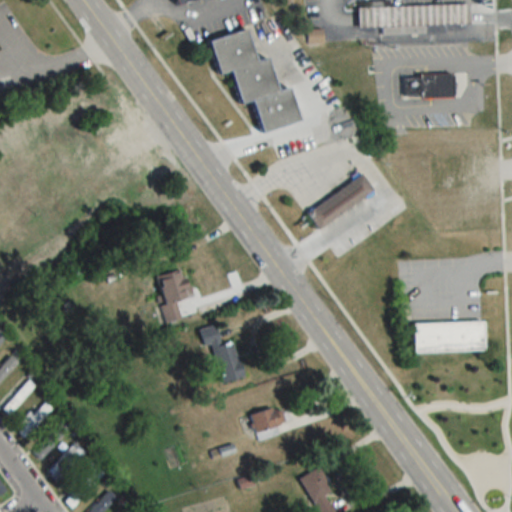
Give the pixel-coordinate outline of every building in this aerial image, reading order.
[(359,8),(359,28),(471,26),(470,6),(359,8)] [(256,62),(248,31),(210,41),(218,75),(231,72),(239,105),(253,101),(261,133),(300,123),(292,88),(278,91),(270,59),(256,62)] [(405,75),(405,99),(455,99),(455,75),(405,75)] [(319,229),(373,192),(362,175),(307,212),(319,229)] [(187,279),(182,281),(179,270),(155,276),(166,322),(196,314),(187,279)] [(413,323),(413,353),(485,351),(484,321),(413,323)] [(233,340),(213,345),(222,380),(242,375),(233,340)] [(0,378),(16,362),(3,350),(0,353),(0,378)] [(460,399),(482,394),(474,360),(452,366),(460,399)] [(51,408),(42,399),(15,427),(24,436),(51,408)] [(283,423),(284,411),(255,409),(253,436),(277,438),(278,422),(283,423)] [(32,452),(40,459),(69,429),(61,421),(32,452)] [(58,482),(83,452),(72,443),(47,474),(58,482)] [(63,501),(70,508),(103,474),(96,467),(63,501)] [(334,511),(326,494),(331,492),(319,467),(298,477),(315,511),(334,511)] [(253,484),(250,475),(236,480),(240,489),(253,484)] [(101,511),(114,498),(105,489),(83,511),(101,511)]
